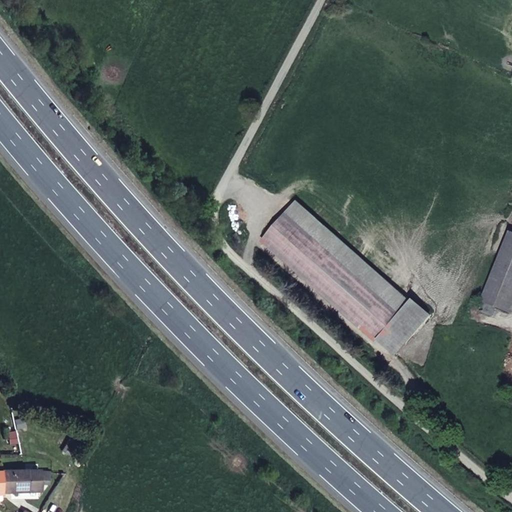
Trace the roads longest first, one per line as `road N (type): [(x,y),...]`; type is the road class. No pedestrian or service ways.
road 1 (unclassified): [(511,495),(221,240),(218,207),(227,184),(324,0)]
road 2 (motorway): [(439,511),(184,271),(0,57)]
road 3 (motorway): [(0,119),(163,304),(385,511)]
